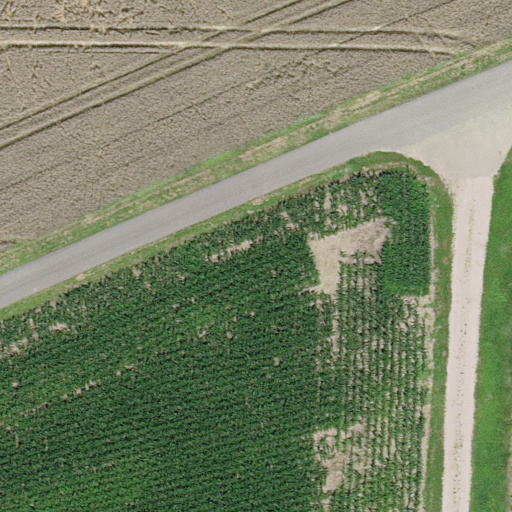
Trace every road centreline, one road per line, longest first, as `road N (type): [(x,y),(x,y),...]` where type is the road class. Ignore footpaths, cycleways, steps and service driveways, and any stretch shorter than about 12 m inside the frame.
road 1 (track): [(511,75),(0,290)]
road 2 (track): [(458,511),(475,153),(462,94)]
